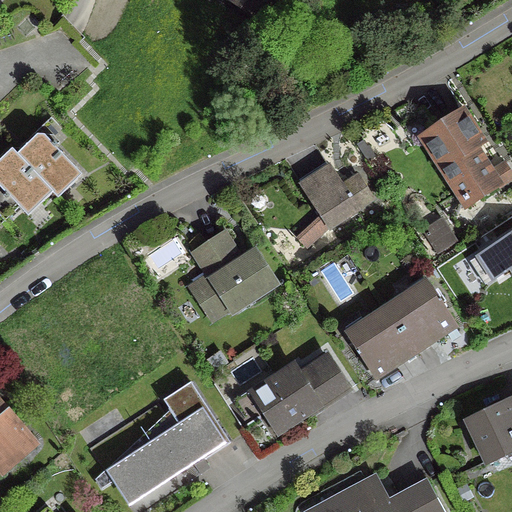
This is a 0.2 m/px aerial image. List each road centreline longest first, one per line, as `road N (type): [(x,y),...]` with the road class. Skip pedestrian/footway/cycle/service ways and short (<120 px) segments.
road 1 (residential): [(511,20),(162,199),(0,301)]
road 2 (residential): [(511,352),(338,433),(213,511)]
